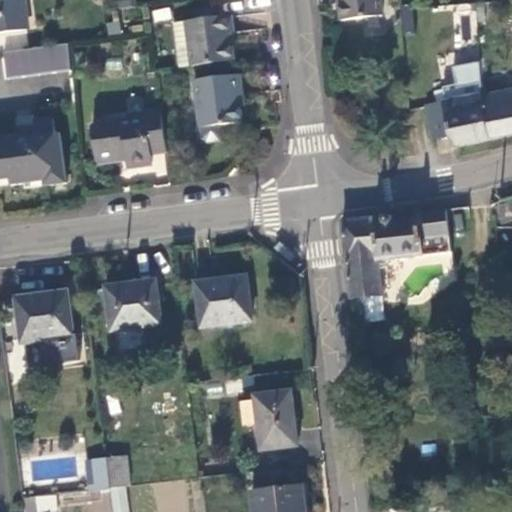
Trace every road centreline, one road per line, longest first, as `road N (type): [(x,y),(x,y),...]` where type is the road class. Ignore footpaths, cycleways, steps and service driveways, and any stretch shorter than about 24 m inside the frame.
road 1 (tertiary): [(0,245),(318,201)]
road 2 (residential): [(358,511),(318,201)]
road 3 (residential): [(318,201),(293,0)]
road 4 (tertiary): [(318,201),(511,165)]
